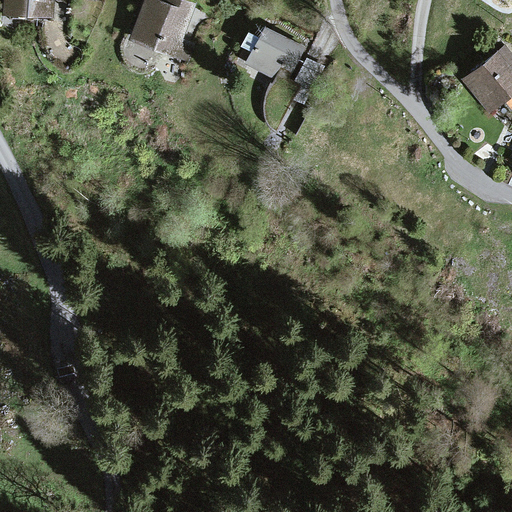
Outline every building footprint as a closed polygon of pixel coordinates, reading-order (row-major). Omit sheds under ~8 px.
[(10,0),(10,7),(37,9),(37,0),(10,0)] [(37,0),(37,9),(48,9),(48,0),(37,0)] [(173,0),(172,0),(169,7),(151,0),(150,0),(138,34),(158,42),(161,35),(175,40),(177,37),(189,6),(173,0)] [(253,50),(247,61),(248,62),(250,58),(279,73),(276,77),(269,91),(267,101),(269,117),(277,128),(293,97),(304,103),(312,89),(288,77),(299,58),(304,47),(266,26),(260,37),(250,31),(243,44),(253,50)] [(158,42),(190,54),(194,43),(177,37),(175,40),(161,35),(158,42)] [(511,69),(498,52),(467,77),(492,108),(503,99),(511,108),(511,106),(511,69)] [(276,77),(279,73),(250,58),(248,62),(276,77)] [(288,77),(312,89),(322,70),(299,58),(288,77)]
